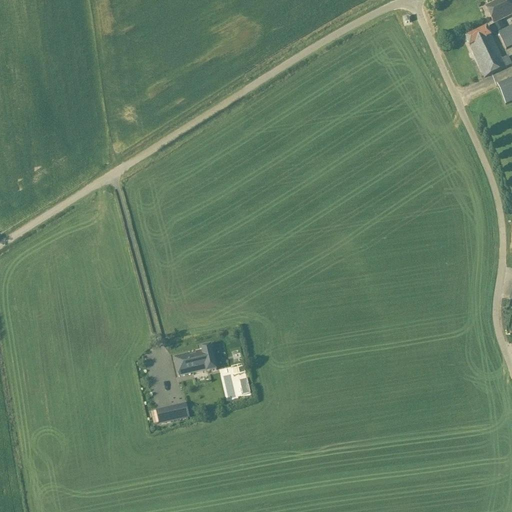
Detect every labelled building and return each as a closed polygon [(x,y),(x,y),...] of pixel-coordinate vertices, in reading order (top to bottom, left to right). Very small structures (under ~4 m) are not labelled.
[(504,0),(486,9),(494,25),(511,16),(511,7),(508,0),(504,0)] [(503,23),(496,24),(498,31),(505,29),(503,23)] [(506,50),(511,47),(511,26),(498,33),(506,50)] [(487,29),(466,39),(485,79),(511,65),(508,57),(502,60),(487,29)] [(509,103),(511,102),(511,79),(501,85),(509,103)] [(217,371),(211,346),(201,348),(201,351),(195,353),(196,355),(189,357),(189,354),(174,358),(178,376),(179,376),(179,378),(206,372),(207,374),(217,371)] [(247,380),(240,382),(243,396),(250,395),(247,380)] [(175,408),(162,411),(166,424),(195,417),(192,406),(175,410),(175,408)]
